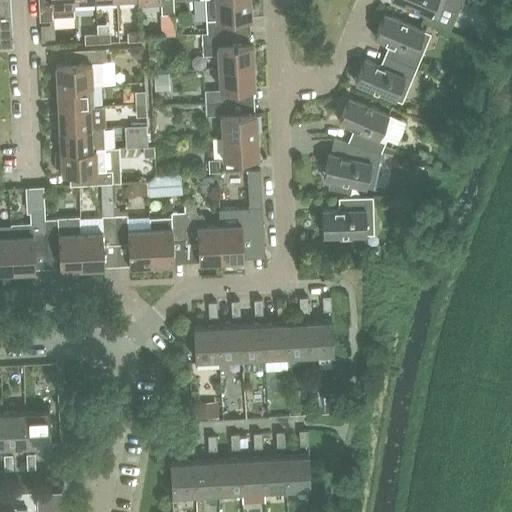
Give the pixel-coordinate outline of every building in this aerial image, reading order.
[(0,0),(0,21),(12,21),(10,0),(0,0)] [(53,19),(53,16),(74,15),(74,3),(73,0),(38,0),(40,20),(53,19)] [(160,0),(161,13),(174,13),(173,0),(160,0)] [(250,0),(215,0),(215,10),(206,10),(207,32),(231,31),(230,18),(251,17),(250,0)] [(459,5),(461,0),(396,0),(431,14),(433,7),(443,4),(452,8),(459,5)] [(482,0),(478,10),(494,17),(498,7),(482,0)] [(384,13),(374,36),(392,44),(388,55),(416,67),(425,45),(421,36),(424,29),(384,13)] [(127,30),(128,40),(141,40),(140,30),(127,30)] [(97,32),(98,42),(110,41),(110,31),(97,32)] [(218,54),(219,66),(254,64),(253,42),(231,43),(231,31),(207,32),(202,32),(203,54),(218,54)] [(85,43),(98,42),(97,32),(85,33),(85,43)] [(57,85),(92,83),(103,82),(102,61),(106,60),(106,47),(95,48),(95,61),(56,63),(57,85)] [(142,47),(131,47),(131,54),(136,58),(143,57),(142,47)] [(407,88),(416,67),(388,55),(383,66),(365,58),(355,81),(395,98),(398,91),(407,88)] [(219,66),(220,88),(205,89),(205,101),(216,101),(234,100),(234,88),(255,86),(254,64),(219,66)] [(167,73),(155,73),(155,90),(168,90),(167,73)] [(57,85),(58,107),(94,105),(92,83),(57,85)] [(135,90),(136,103),(146,102),(145,89),(135,90)] [(357,128),(352,141),(381,151),(390,129),(386,120),(389,113),(349,97),(339,120),(357,128)] [(221,114),(222,136),(258,134),(256,111),(235,112),(234,100),(216,101),(205,101),(206,114),(221,114)] [(146,115),(146,102),(136,103),(136,115),(146,115)] [(94,105),(58,107),(59,128),(103,126),(106,126),(105,105),(94,105)] [(137,124),(138,146),(143,145),(148,145),(147,123),(137,124)] [(59,128),(61,150),(104,148),(103,126),(59,128)] [(259,156),(258,134),(222,136),(223,158),(259,156)] [(352,141),(348,156),(329,152),(323,177),(366,186),(368,178),(376,173),(381,151),(352,141)] [(154,156),(154,145),(149,145),(148,145),(143,145),(144,154),(146,156),(154,156)] [(61,150),(61,152),(55,152),(56,170),(62,169),(62,172),(83,171),(84,184),(113,182),(112,169),(105,170),(104,148),(61,150)] [(219,158),(208,158),(209,171),(220,171),(219,158)] [(251,236),(264,235),(260,168),(247,168),(251,236)] [(181,172),(160,173),(161,194),(182,193),(181,172)] [(351,234),(367,233),(367,226),(373,219),(373,195),(342,196),(342,208),(322,209),(323,234),(339,234),(339,237),(351,237),(351,234)] [(113,197),(101,198),(102,215),(114,214),(114,206),(113,197)] [(172,222),(184,222),(184,210),(171,211),(172,222)] [(197,210),(184,210),(184,222),(185,239),(198,239),(199,260),(221,259),(220,224),(198,225),(197,210)] [(130,264),(132,264),(132,266),(137,268),(146,268),(150,265),(150,263),(152,263),(150,227),(128,228),(127,213),(114,214),(116,239),(116,243),(128,243),(130,264)] [(102,215),(103,230),(80,231),(82,266),(105,265),(103,240),(116,239),(114,214),(102,215)] [(45,218),(46,229),(47,247),(59,246),(60,268),(82,266),(80,231),(80,216),(45,218)] [(47,247),(46,229),(45,218),(32,219),(32,223),(10,224),(13,270),(35,269),(34,248),(47,247)] [(220,224),(221,259),(244,258),(242,222),(220,224)] [(13,270),(10,224),(0,224),(0,276),(10,276),(10,270),(13,270)] [(172,226),(150,227),(152,263),(174,262),(172,226)] [(323,310),(332,309),(331,295),(323,295),(323,310)] [(300,311),(309,310),(308,296),(299,296),(300,311)] [(285,297),(277,297),(277,312),(285,311),(285,297)] [(262,298),(254,299),(255,313),(263,312),(262,298)] [(240,314),(239,299),(231,300),(232,314),(240,314)] [(217,301),(208,301),(209,315),(217,315),(217,301)] [(308,320),(309,353),(334,352),(332,319),(308,320)] [(308,320),(285,321),(286,354),(309,353),(308,320)] [(263,355),(286,354),(285,321),(262,322),(263,355)] [(241,356),(263,355),(262,322),(239,323),(241,356)] [(239,323),(216,325),(218,358),(241,356),(239,323)] [(195,359),(218,358),(216,325),(193,326),(195,359)] [(334,394),(317,395),(319,411),(335,409),(334,394)] [(218,400),(198,401),(198,417),(219,416),(218,400)] [(300,404),(292,404),(292,412),(300,412),(300,404)] [(49,409),(26,410),(28,444),(51,442),(49,409)] [(5,445),(28,444),(26,410),(3,411),(5,445)] [(302,443),(310,443),(309,428),(301,429),(302,443)] [(287,444),(286,429),(278,430),(278,444),(287,444)] [(264,445),(263,431),(255,431),(256,446),(264,445)] [(241,446),(240,432),(232,432),(233,447),(241,446)] [(218,447),(217,433),(209,433),(210,448),(218,447)] [(195,449),(195,434),(186,434),(187,449),(195,449)] [(310,452),(286,453),(288,487),(312,486),(310,452)] [(27,453),(28,468),(36,467),(35,453),(27,453)] [(263,455),(265,489),(288,487),(286,453),(263,455)] [(5,469),(13,468),(13,454),(4,454),(5,469)] [(263,455),(240,456),(242,490),(265,489),(263,455)] [(240,456),(217,457),(218,491),(242,490),(240,456)] [(217,457),(195,458),(196,492),(218,491),(217,457)] [(195,458),(171,459),(173,493),(196,492),(195,458)]
